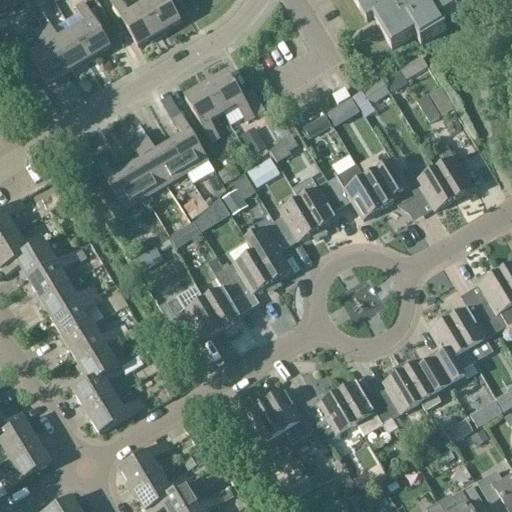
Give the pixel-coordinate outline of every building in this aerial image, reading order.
[(0,0),(0,14),(10,8),(5,0),(0,0)] [(155,0),(156,1),(143,9),(160,38),(181,25),(166,0),(155,0)] [(352,0),(367,25),(373,21),(377,27),(377,26),(392,52),(416,38),(422,47),(447,32),(441,23),(465,9),(459,0),(401,0),(403,3),(398,6),(393,9),(387,0),(352,0)] [(160,38),(143,9),(129,17),(120,1),(112,6),(138,51),(160,38)] [(85,27),(72,35),(89,63),(111,51),(84,6),(75,11),(85,27)] [(42,15),(35,20),(42,31),(49,27),(42,15)] [(49,27),(42,31),(69,76),(89,63),(72,35),(58,43),(49,27)] [(69,76),(42,31),(34,36),(43,52),(30,60),(47,88),(69,76)] [(20,51),(7,59),(14,70),(19,66),(27,62),(20,51)] [(207,89),(224,117),(237,110),(246,125),(255,121),(228,76),(207,89)] [(370,110),(390,97),(382,84),(362,97),(370,110)] [(224,117),(207,89),(185,102),(212,146),(220,141),(211,125),(224,117)] [(418,106),(430,127),(454,112),(441,91),(428,99),(428,100),(418,106)] [(351,100),(346,92),(333,99),(338,107),(351,100)] [(171,118),(187,108),(178,94),(162,103),(171,118)] [(333,156),(355,141),(336,116),(315,131),(333,156)] [(170,148),(187,177),(209,164),(182,119),(174,124),(184,140),(170,148)] [(267,151),(255,131),(241,139),(253,159),(267,151)] [(148,140),(140,144),(167,189),(187,177),(170,148),(157,156),(148,140)] [(167,189),(140,144),(133,149),(142,165),(129,172),(146,201),(167,189)] [(447,167),(436,173),(455,204),(474,192),(455,161),(455,162),(447,149),(439,154),(447,167)] [(343,169),(360,160),(355,151),(338,160),(343,169)] [(255,171),(248,176),(258,191),(280,178),(270,162),(255,171)] [(410,172),(407,173),(401,162),(393,166),(400,178),(415,202),(424,196),(436,215),(455,204),(436,173),(418,184),(410,172)] [(116,180),(106,164),(105,163),(87,174),(106,205),(116,199),(125,214),(146,201),(129,172),(116,180)] [(383,170),(383,171),(364,182),(383,213),(395,205),(399,212),(415,202),(400,178),(393,166),(392,164),(383,170)] [(219,176),(226,187),(240,177),(233,166),(219,176)] [(357,170),(328,187),(340,207),(350,201),(364,224),(383,213),(364,182),(357,170)] [(340,207),(328,187),(321,175),(292,193),(299,204),(299,203),(322,241),(328,237),(324,231),(337,223),(331,213),(340,207)] [(237,194),(243,205),(256,197),(246,180),(233,188),(237,194)] [(243,205),(237,194),(223,202),(233,219),(247,211),(243,205)] [(193,203),(183,210),(189,219),(199,212),(193,203)] [(284,221),(275,226),(287,247),(296,241),(299,246),(312,238),(316,244),(322,241),(299,203),(299,204),(281,215),(284,221)] [(0,245),(17,235),(9,222),(25,213),(20,205),(0,216),(0,245)] [(67,205),(55,212),(62,223),(74,216),(67,205)] [(202,237),(217,228),(208,213),(196,225),(202,237)] [(275,226),(266,231),(265,230),(245,242),(254,256),(276,293),(282,290),(278,283),(291,275),(277,253),(287,247),(275,226)] [(25,249),(17,235),(0,245),(0,272),(0,273),(45,246),(40,239),(25,249)] [(45,246),(0,273),(5,281),(21,271),(29,285),(57,267),(45,246)] [(142,277),(163,264),(156,252),(135,264),(142,277)] [(254,256),(225,273),(238,294),(239,297),(249,291),(253,298),(266,291),(270,297),(276,293),(254,256)] [(73,258),(57,267),(29,285),(41,305),(70,288),(62,275),(78,265),(73,258)] [(219,265),(210,270),(216,279),(224,274),(219,265)] [(511,268),(499,276),(511,298),(511,268)] [(224,274),(216,279),(223,292),(205,303),(223,334),(242,322),(230,302),(239,297),(238,294),(225,273),(224,274)] [(511,327),(511,298),(499,276),(470,294),(484,317),(496,337),(511,327)] [(78,301),(70,288),(41,305),(53,326),(98,299),(94,292),(78,301)] [(205,303),(204,303),(196,289),(167,306),(181,328),(190,323),(204,345),(223,334),(205,303)] [(461,300),(468,312),(455,320),(452,314),(445,317),(468,355),(496,337),(484,317),(470,294),(461,300)] [(102,306),(98,299),(53,326),(65,346),(95,329),(101,325),(93,312),(102,306)] [(475,366),(468,355),(445,317),(439,321),(443,327),(430,335),(444,358),(434,363),(450,389),(467,380),(463,374),(475,366)] [(101,325),(95,329),(65,346),(78,367),(107,350),(123,340),(118,333),(109,338),(101,325)] [(107,350),(78,367),(86,380),(70,389),(74,397),(119,370),(107,350)] [(138,359),(119,370),(74,397),(87,417),(116,400),(108,387),(125,377),(126,378),(143,368),(138,359)] [(405,366),(399,369),(421,406),(426,414),(441,405),(436,398),(450,389),(434,363),(425,369),(422,364),(409,372),(405,366)] [(387,392),(377,398),(393,423),(421,406),(399,369),(393,373),(397,379),(384,387),(387,392)] [(165,387),(163,388),(172,402),(181,397),(172,383),(165,387)] [(338,397),(357,428),(365,440),(383,429),(388,438),(398,432),(393,423),(377,398),(368,403),(357,386),(338,397)] [(306,408),(297,413),(285,394),(266,406),(285,436),(292,449),(321,432),(306,408)] [(322,398),(316,402),(306,408),(321,432),(330,448),(341,442),(339,438),(357,428),(338,397),(326,404),(322,398)] [(124,413),(116,400),(87,417),(100,438),(144,412),(139,404),(124,413)] [(285,436),(266,406),(247,417),(265,448),(266,448),(273,460),(274,460),(282,455),(274,443),(285,436)] [(478,431),(488,425),(481,414),(471,420),(478,431)] [(6,428),(0,417),(0,441),(27,426),(22,418),(6,428)] [(211,448),(195,421),(167,437),(174,449),(188,440),(198,456),(211,448)] [(476,434),(468,422),(441,438),(448,449),(460,442),(461,443),(476,434)] [(27,426),(0,441),(0,451),(2,450),(11,464),(39,447),(27,426)] [(471,440),(476,448),(487,441),(483,433),(471,440)] [(133,494),(162,477),(154,464),(170,454),(165,446),(120,473),(133,494)] [(39,447),(11,464),(18,476),(2,486),(7,494),(52,467),(39,447)] [(439,460),(445,471),(459,464),(452,452),(439,460)] [(511,511),(511,478),(502,484),(497,475),(477,487),(490,508),(501,502),(506,511),(511,511)] [(162,477),(133,494),(143,511),(149,511),(190,488),(186,481),(170,490),(162,477)] [(7,494),(2,486),(0,487),(0,501),(9,496),(7,494)] [(190,488),(149,511),(196,511),(202,509),(190,488)] [(486,511),(473,490),(441,509),(442,511),(486,511)] [(230,492),(202,509),(196,511),(213,511),(234,500),(230,492)] [(78,511),(72,501),(54,511),(78,511)]
